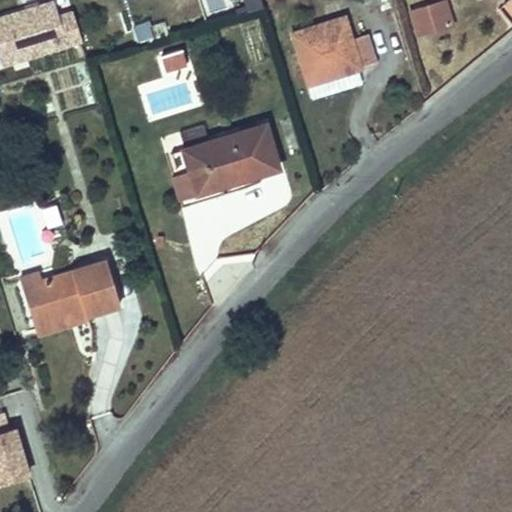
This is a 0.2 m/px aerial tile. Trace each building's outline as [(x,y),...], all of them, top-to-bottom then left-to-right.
[(54,0),(53,0),(0,15),(0,54),(4,68),(84,46),(73,9),(58,14),(54,0)] [(454,22),(447,0),(438,0),(410,9),(417,34),(454,22)] [(511,0),(510,0),(503,7),(511,16),(511,0)] [(359,69),(380,62),(370,31),(355,36),(347,11),(289,31),(312,98),(363,81),(359,69)] [(138,41),(155,36),(150,19),(133,24),(138,41)] [(187,63),(182,47),(161,54),(167,70),(187,63)] [(268,118),(182,145),(189,168),(171,174),(179,197),(282,165),(268,118)] [(170,168),(183,167),(182,147),(169,147),(170,168)] [(86,319),(84,314),(121,302),(106,256),(42,276),(39,268),(20,275),(39,334),(86,319)] [(7,426),(3,412),(0,413),(0,481),(30,473),(16,424),(7,426)]
